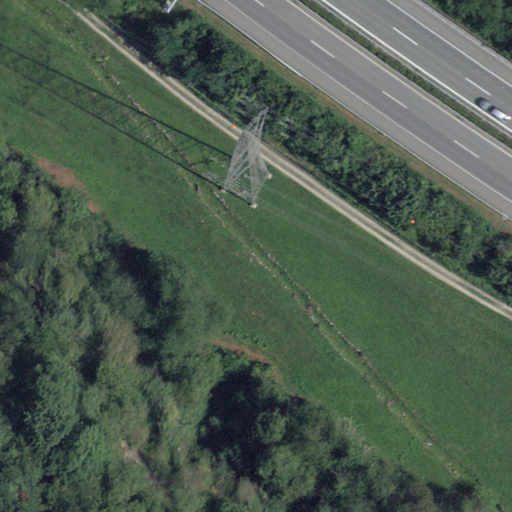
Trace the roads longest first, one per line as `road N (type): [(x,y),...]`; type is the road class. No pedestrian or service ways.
road 1 (track): [(67,0),(252,148),(511,315)]
road 2 (motorway): [(252,0),(511,180)]
road 3 (motorway): [(511,115),(346,0)]
